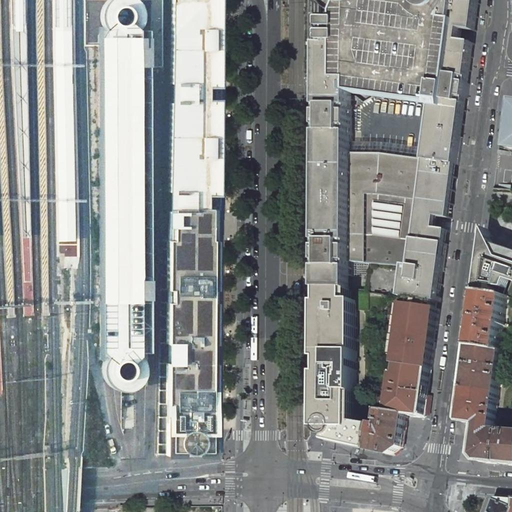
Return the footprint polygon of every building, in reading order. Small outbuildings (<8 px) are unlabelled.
[(11,0),(13,30),(16,166),(20,238),(31,238),(30,178),(26,33),(25,0),(11,0)] [(51,0),(52,39),(57,241),(77,240),(76,91),(73,0),(51,0)] [(104,5),(108,0),(86,0),(86,45),(100,45),(100,28),(104,28),(101,21),(101,13),(104,5)] [(153,68),(153,31),(142,30),(145,27),(147,23),(148,16),(147,9),(143,2),(140,0),(108,0),(104,5),(101,13),(101,21),(104,28),(100,28),(100,45),(99,359),(104,361),(102,366),(102,371),(104,379),(108,385),(115,390),(122,392),(131,393),(141,390),(146,383),(149,376),(150,370),(149,363),(145,358),(146,354),(155,354),(155,324),(154,227),(153,117),(153,68)] [(162,0),(140,0),(143,2),(147,9),(148,16),(147,23),(145,27),(142,30),(153,31),(153,68),(163,67),(162,0)] [(174,0),(175,18),(174,29),(170,211),(194,211),(194,208),(210,208),(210,195),(215,195),(215,100),(211,100),(211,89),(215,89),(215,0),(174,0)] [(441,304),(454,211),(457,188),(457,185),(464,132),(476,38),(481,0),(322,0),(322,23),(340,23),(340,25),(329,25),(328,25),(327,26),(326,26),(327,33),(328,34),(332,34),(332,38),(328,38),(327,39),(326,39),(326,41),(327,42),(328,42),(327,43),(326,44),(326,46),(327,47),(328,47),(332,47),(332,49),(322,49),(322,80),(321,156),(322,156),(322,181),(321,181),(321,186),(321,196),(320,277),(322,276),(322,290),(337,290),(352,290),(352,262),(367,262),(408,268),(406,299),(438,304),(441,304)] [(175,239),(211,241),(210,208),(194,208),(194,211),(170,211),(170,245),(172,242),(175,239)] [(511,282),(511,281),(511,249),(493,245),(486,233),(480,292),(493,294),(494,288),(510,290),(511,282)] [(211,241),(175,239),(175,272),(169,272),(168,377),(173,377),(173,399),(169,402),(168,451),(183,451),(185,452),(188,453),(191,453),(193,453),(195,451),(213,452),(213,416),(210,416),(210,404),(213,404),(214,362),(210,362),(210,343),(214,343),(214,302),(211,302),(211,289),(214,289),(214,248),(211,248),(211,241)] [(322,290),(320,290),(320,297),(320,429),(323,429),(323,430),(323,432),(324,434),(325,435),(327,437),(329,438),(331,438),(330,441),(371,450),(375,426),(357,422),(357,301),(352,301),(352,290),(337,290),(322,290)] [(501,350),(508,296),(493,294),(480,292),(473,347),(501,350)] [(438,304),(406,299),(404,308),(408,308),(405,332),(401,332),(399,346),(403,347),(400,367),(432,371),(440,311),(437,310),(438,304)] [(500,394),(505,351),(501,350),(473,347),(467,390),(500,394)] [(394,400),(393,413),(409,415),(409,416),(424,418),(426,416),(432,371),(400,367),(398,366),(397,376),(396,384),(394,400)] [(382,381),(396,384),(397,376),(383,373),(382,381)] [(496,427),(500,394),(467,390),(463,421),(465,423),(480,425),(496,427)] [(390,392),(381,391),(379,401),(386,402),(384,412),(393,413),(394,400),(389,399),(390,392)] [(371,450),(394,455),(404,448),(409,416),(409,415),(393,413),(384,412),(386,402),(379,401),(375,426),(371,450)] [(484,463),(511,465),(511,432),(496,431),(496,427),(480,425),(477,451),(476,453),(484,463)] [(511,511),(511,499),(497,499),(492,511),(511,511)]
